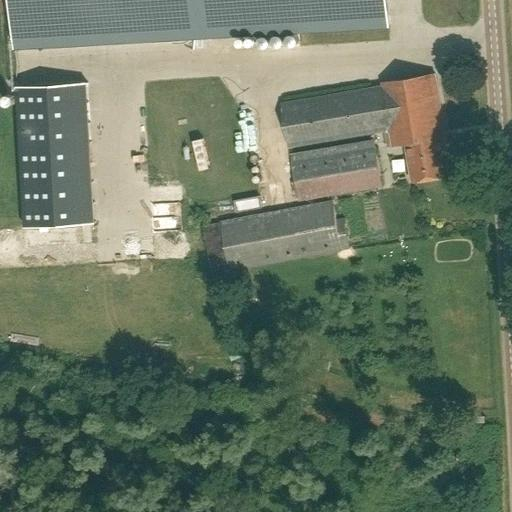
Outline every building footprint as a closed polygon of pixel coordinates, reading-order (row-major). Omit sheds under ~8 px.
[(389,26),(387,0),(13,0),(16,48),(389,26)] [(446,157),(450,156),(439,77),(384,85),(385,89),(284,103),(290,144),(387,131),(389,146),(407,143),(412,179),(449,174),(446,157)] [(215,214),(263,208),(251,112),(203,118),(215,214)] [(300,200),(384,187),(376,142),(293,155),(300,200)] [(232,271),(343,251),(334,202),(223,222),(232,271)] [(31,220),(36,233),(50,228),(45,215),(31,220)]
